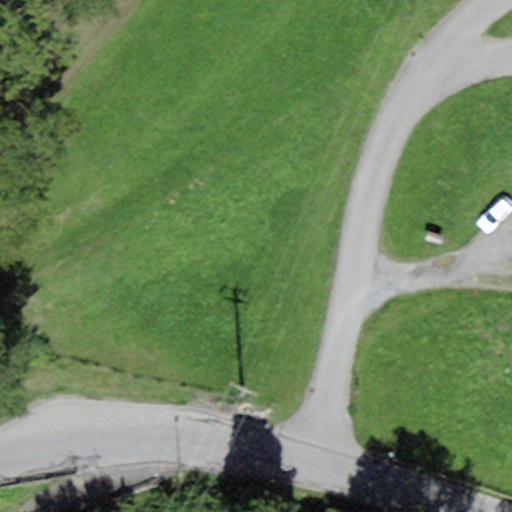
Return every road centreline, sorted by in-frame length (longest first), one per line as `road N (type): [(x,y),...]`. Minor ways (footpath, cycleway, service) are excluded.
road 1 (track): [(320,464),(355,237),(400,101),(498,0)]
road 2 (tertiary): [(459,511),(320,464),(186,434),(109,435),(0,455)]
road 3 (track): [(34,511),(138,473),(186,434)]
